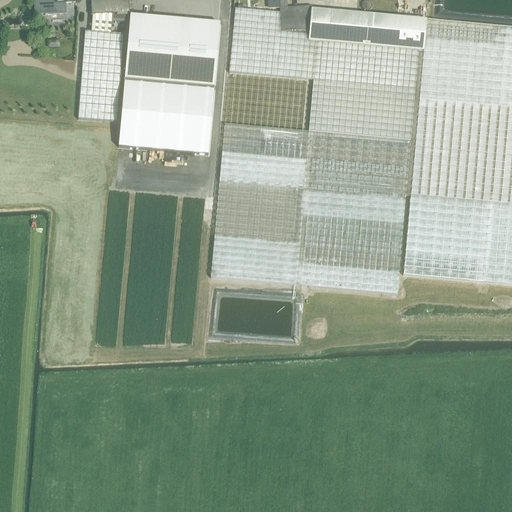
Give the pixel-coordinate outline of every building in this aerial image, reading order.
[(75,0),(34,0),(34,3),(35,3),(35,13),(45,13),(45,15),(56,15),(56,14),(66,14),(65,4),(75,3),(75,0)] [(116,0),(90,1),(90,2),(91,2),(91,16),(91,17),(92,17),(112,16),(111,23),(129,24),(130,17),(129,17),(128,0),(116,0)] [(279,0),(280,9),(280,14),(281,33),(309,32),(311,11),(311,8),(287,9),(286,0),(279,0)] [(309,32),(308,42),(309,42),(370,48),(373,16),(311,11),(309,32)] [(78,120),(116,123),(123,36),(111,35),(111,23),(112,16),(92,17),(91,33),(85,33),(78,120)] [(373,16),(370,48),(419,52),(423,53),(426,21),(373,16)] [(208,157),(220,25),(218,25),(204,24),(173,21),(160,20),(130,17),(118,149),(169,153),(208,157)] [(410,197),(403,277),(475,283),(511,286),(511,28),(426,21),(423,53),(410,197)] [(236,37),(213,291),(394,308),(418,54),(236,37)]
